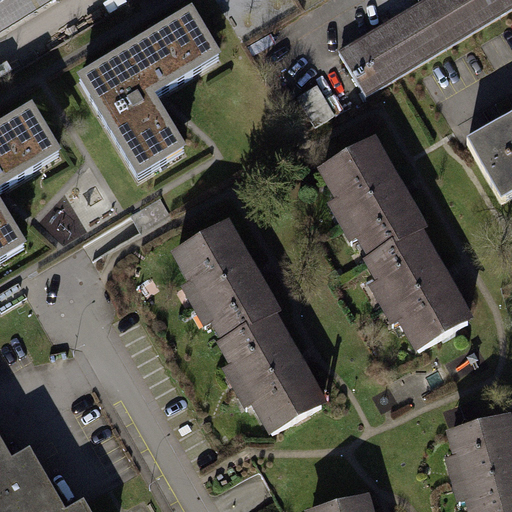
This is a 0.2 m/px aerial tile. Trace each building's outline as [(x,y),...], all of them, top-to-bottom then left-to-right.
[(0,0),(0,36),(58,0),(0,0)] [(511,0),(426,0),(336,56),(362,100),(511,11),(511,0)] [(194,19),(76,87),(137,191),(187,162),(155,108),(223,69),(194,19)] [(31,115),(0,133),(0,273),(25,258),(0,216),(0,201),(61,165),(31,115)] [(511,122),(501,128),(467,148),(502,210),(511,204),(511,122)] [(379,148),(322,180),(338,210),(330,214),(350,249),(357,245),(370,268),(367,270),(379,292),(371,297),(392,333),(399,329),(416,360),(475,326),(446,277),(426,242),(431,239),(404,192),(379,148)] [(228,230),(172,262),(189,291),(181,295),(204,336),(211,332),(221,350),(218,352),(230,373),(223,377),(246,418),(253,414),(269,442),(326,410),(298,361),(275,322),(280,320),(255,277),(228,230)] [(511,511),(511,425),(448,442),(455,467),(447,469),(458,510),(467,508),(468,511),(511,511)] [(0,511),(88,511),(86,507),(77,511),(62,511),(30,454),(12,464),(0,442),(0,511)] [(373,511),(371,503),(338,511),(373,511)]
